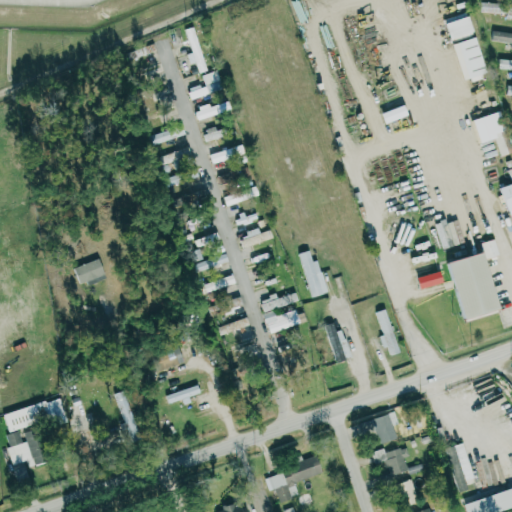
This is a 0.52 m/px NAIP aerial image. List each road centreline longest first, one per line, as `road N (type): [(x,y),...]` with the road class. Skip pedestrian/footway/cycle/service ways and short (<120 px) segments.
road 1 (residential): [(33,511),(511,351)]
road 2 (residential): [(291,427),(181,75)]
